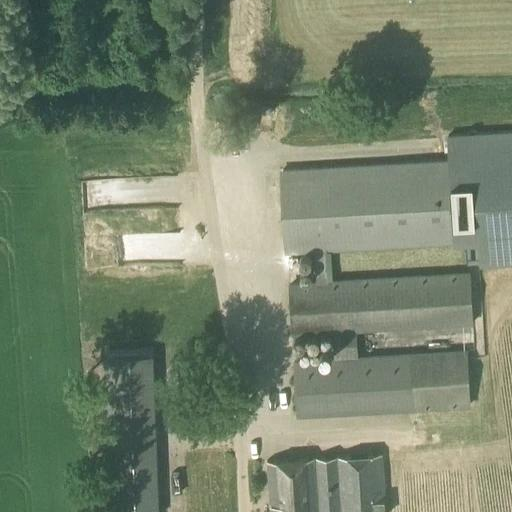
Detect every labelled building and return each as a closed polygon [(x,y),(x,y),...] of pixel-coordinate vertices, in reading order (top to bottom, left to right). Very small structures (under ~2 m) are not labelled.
[(352,134),(352,124),(329,123),(329,133),(352,134)] [(511,264),(511,130),(449,134),(451,160),(282,170),(287,254),(314,252),(316,284),(289,286),(292,334),(333,332),(335,360),(294,363),(297,416),(470,405),(466,352),(357,359),(355,330),(472,323),(469,275),(328,283),(326,251),(480,242),(481,266),(511,264)] [(109,174),(111,203),(181,199),(180,171),(109,174)] [(143,223),(142,206),(93,209),(94,226),(143,223)] [(108,511),(156,511),(154,356),(106,357),(108,511)] [(385,511),(382,455),(268,463),(271,511),(385,511)]
